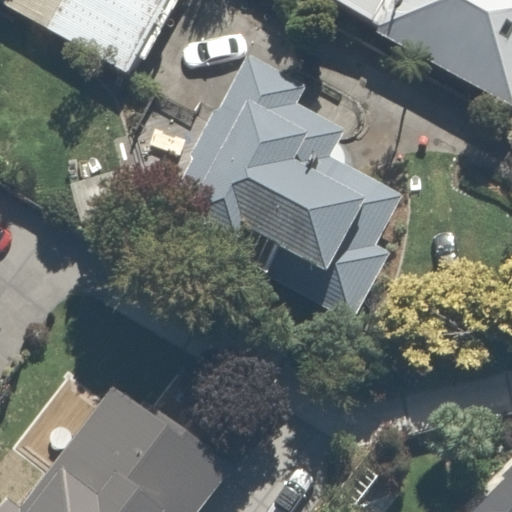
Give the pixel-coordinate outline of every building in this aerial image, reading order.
[(190,0),(0,0),(0,16),(135,95),(190,0)] [(511,0),(326,0),(319,15),(511,109),(511,0)] [(240,285),(251,261),(314,291),(303,314),(368,344),(426,217),(334,174),(353,133),(233,77),(154,245),(240,285)] [(0,364),(38,305),(19,293),(51,242),(0,209),(0,364)] [(309,385),(232,341),(212,377),(289,420),(309,385)]
